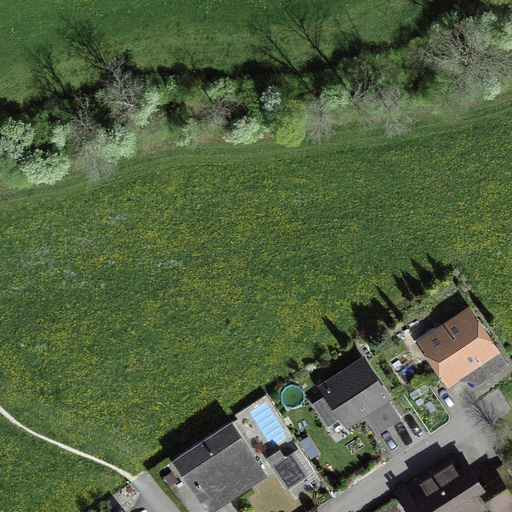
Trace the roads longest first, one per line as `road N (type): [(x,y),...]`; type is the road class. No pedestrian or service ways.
road 1 (residential): [(483,413),(339,511)]
road 2 (track): [(0,409),(135,480)]
